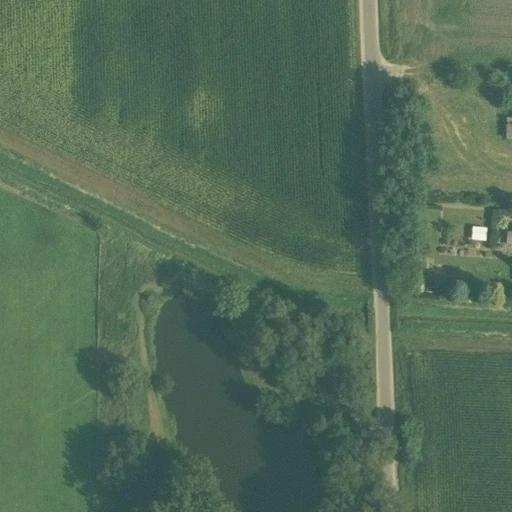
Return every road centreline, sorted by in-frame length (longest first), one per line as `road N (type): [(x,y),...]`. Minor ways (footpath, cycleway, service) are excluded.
road 1 (unclassified): [(389,511),(368,0)]
road 2 (track): [(371,72),(511,76)]
